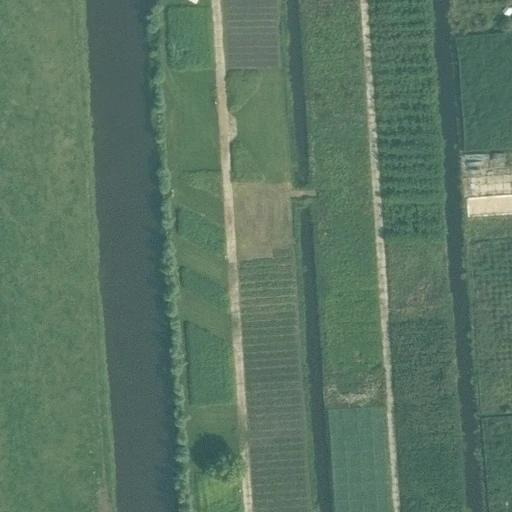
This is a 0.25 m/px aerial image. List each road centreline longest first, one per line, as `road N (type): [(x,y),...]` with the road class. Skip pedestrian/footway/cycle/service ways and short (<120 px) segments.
road 1 (track): [(397,511),(363,0)]
road 2 (track): [(246,511),(214,0)]
